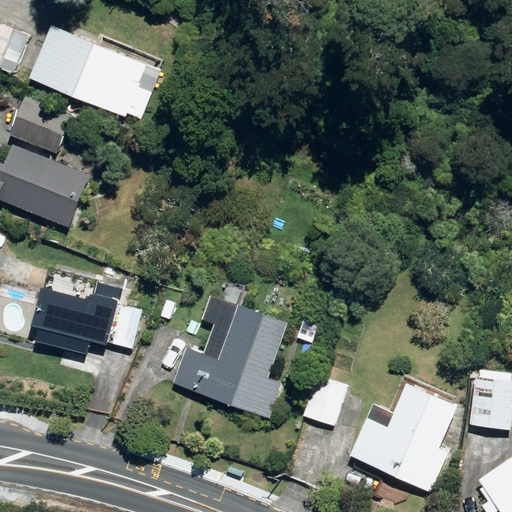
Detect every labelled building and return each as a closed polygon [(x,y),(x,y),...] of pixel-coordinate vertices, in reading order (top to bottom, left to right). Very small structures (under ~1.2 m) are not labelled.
[(0,39),(0,65),(18,73),(35,34),(7,22),(0,39)] [(37,78),(133,116),(155,63),(59,25),(37,78)] [(79,117),(29,94),(12,131),(63,154),(79,117)] [(0,210),(5,199),(75,227),(96,175),(19,145),(12,164),(0,159),(0,210)] [(287,278),(276,275),(273,283),(285,287),(287,278)] [(52,287),(37,346),(69,354),(71,348),(93,354),(96,346),(119,351),(125,330),(120,328),(127,301),(101,295),(100,300),(52,287)] [(210,391),(273,414),(287,378),(273,373),(294,316),(243,298),(210,391)] [(303,322),(317,327),(322,312),(308,308),(303,322)] [(455,366),(473,367),(473,353),(456,352),(455,366)] [(472,378),(479,379),(474,421),(511,425),(511,367),(475,363),(472,378)] [(307,412),(339,423),(352,382),(320,372),(307,412)] [(354,451),(435,488),(454,448),(444,443),(465,399),(415,376),(394,421),(373,411),(354,451)] [(494,511),(504,506),(507,511),(511,511),(511,454),(483,475),(488,482),(484,485),(492,497),(486,501),(492,511),(494,511)]
